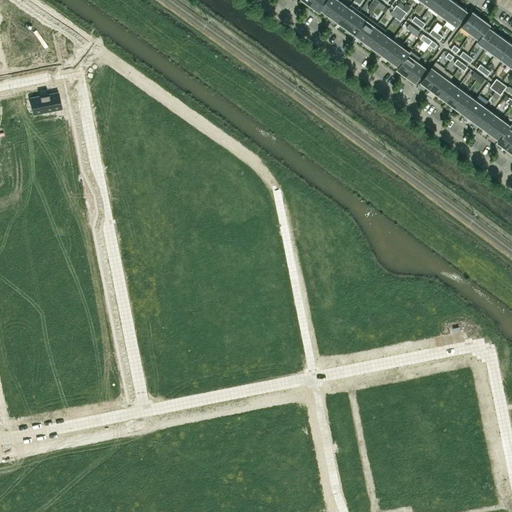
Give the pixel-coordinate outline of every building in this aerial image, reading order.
[(319,11),(327,0),(313,0),(310,4),(319,11)] [(330,15),(340,1),(339,0),(327,0),(319,11),(320,11),(320,10),(325,14),(326,12),(330,15)] [(439,13),(448,0),(435,0),(431,6),(439,13)] [(448,19),(459,5),(452,0),(448,0),(439,13),(448,19)] [(338,21),(351,4),(349,7),(340,1),(330,15),(338,21)] [(385,5),(380,2),(377,6),(382,10),(385,5)] [(404,5),(399,2),(394,9),(399,13),(402,8),(404,5)] [(347,28),(360,11),(351,4),(338,21),(347,28)] [(467,11),(459,5),(448,19),(457,26),(467,11)] [(347,28),(356,34),(369,17),(360,11),(347,28)] [(471,32),(481,18),(473,11),(462,26),(471,32)] [(387,27),(391,20),(385,16),(381,23),(387,27)] [(412,20),(417,24),(420,20),(415,16),(412,20)] [(356,34),(365,41),(378,23),(369,17),(356,34)] [(480,39),(490,24),(481,18),(471,32),(480,39)] [(30,20),(14,23),(18,46),(22,45),(46,40),(43,27),(32,30),(30,20)] [(425,23),(420,20),(417,24),(422,28),(425,23)] [(386,30),(378,23),(365,41),(373,47),(384,33),(386,30)] [(412,31),(415,27),(410,23),(407,28),(412,31)] [(487,47),(497,33),(493,30),(494,29),(490,25),(491,25),(490,24),(480,39),(478,41),(487,47)] [(420,31),(415,27),(412,31),(417,35),(420,31)] [(430,33),(435,37),(438,32),(433,29),(430,33)] [(443,36),(438,32),(435,37),(440,40),(443,36)] [(382,54),(393,39),(384,33),(373,47),(382,54)] [(495,54),(506,40),(497,33),(487,47),(495,54)] [(429,44),(432,40),(427,36),(424,41),(429,44)] [(391,60),(402,46),(393,39),(382,54),(391,60)] [(46,40),(22,45),(26,66),(44,62),(42,54),(48,53),(46,40)] [(437,44),(432,40),(429,44),(434,48),(437,44)] [(504,60),(511,49),(511,44),(506,40),(495,54),(504,60)] [(451,49),(456,53),(459,48),(454,45),(451,49)] [(398,69),(410,52),(402,46),(391,60),(395,63),(394,65),(398,68),(397,68),(398,69)] [(407,75),(417,61),(420,57),(412,51),(410,52),(398,69),(407,75)] [(465,59),(468,55),(463,51),(460,55),(465,59)] [(446,56),(451,60),(454,56),(449,52),(446,56)] [(443,67),(448,59),(443,55),(437,63),(443,67)] [(473,58),(468,55),(465,59),(470,63),(473,58)] [(459,67),(463,62),(458,59),(454,63),(459,67)] [(426,67),(417,61),(407,75),(416,82),(426,67)] [(468,66),(463,62),(459,67),(465,70),(468,66)] [(482,72),(486,68),(481,64),(477,68),(482,72)] [(380,65),(374,76),(389,85),(396,74),(380,65)] [(430,88),(440,74),(432,67),(421,81),(430,88)] [(491,71),(486,68),(482,72),(487,76),(491,71)] [(477,79),(480,75),(475,71),(472,76),(477,79)] [(439,94),(449,80),(440,74),(430,88),(439,94)] [(485,79),(480,75),(477,79),(482,83),(485,79)] [(447,101),(458,86),(449,80),(439,94),(447,101)] [(456,107),(467,93),(458,86),(447,101),(456,107)] [(58,92),(30,98),(33,113),(61,108),(58,92)] [(107,102),(114,101),(116,108),(130,106),(127,93),(106,98),(107,102)] [(465,114),(476,99),(467,93),(456,107),(465,114)] [(474,120),(484,106),(476,99),(465,114),(474,120)] [(117,116),(110,118),(111,122),(132,117),(130,106),(116,108),(117,116)] [(483,127),(493,112),(484,106),(474,120),(483,127)] [(491,133),(502,119),(493,112),(483,127),(491,133)] [(112,126),(119,124),(121,132),(134,129),(132,117),(111,122),(112,126)] [(498,142),(509,128),(511,125),(502,119),(491,133),(495,136),(494,138),(498,141),(498,142)] [(50,128),(35,131),(37,141),(41,140),(44,157),(70,152),(66,135),(52,138),(50,128)] [(507,148),(511,141),(511,129),(509,128),(498,142),(507,148)] [(115,146),(137,141),(134,129),(121,132),(122,140),(115,141),(115,146)] [(178,143),(179,149),(170,151),(174,172),(187,169),(182,142),(178,143)] [(188,147),(187,142),(182,142),(187,169),(201,166),(197,145),(188,147)] [(162,152),(161,147),(156,148),(161,174),(174,172),(170,151),(162,152)] [(152,148),(153,154),(144,156),(148,177),(161,174),(156,148),(152,148)] [(136,157),(135,152),(130,153),(135,179),(148,177),(144,156),(136,157)] [(118,161),(122,182),(135,179),(130,153),(126,154),(127,159),(118,161)] [(71,165),(54,168),(59,194),(76,191),(71,165)] [(0,208),(5,207),(4,199),(10,198),(8,186),(0,187),(0,208)] [(313,256),(336,251),(334,240),(341,239),(339,231),(316,236),(317,242),(310,244),(313,256)] [(4,234),(0,235),(0,261),(15,259),(14,249),(7,250),(4,234)] [(315,268),(338,263),(336,251),(313,256),(312,253),(305,255),(306,260),(313,259),(315,268)] [(317,279),(341,275),(338,263),(315,268),(317,277),(310,278),(311,283),(318,282),(317,279)] [(0,291),(14,289),(12,277),(16,276),(14,267),(0,269),(0,291)] [(64,277),(68,276),(70,289),(96,284),(94,277),(93,278),(91,271),(77,273),(76,267),(63,269),(64,277)] [(350,284),(343,286),(341,275),(317,279),(318,282),(320,292),(326,290),(328,297),(352,292),(350,284)] [(95,291),(97,291),(96,284),(70,289),(68,289),(70,299),(63,301),(65,312),(84,309),(83,301),(97,298),(95,291)] [(14,289),(0,291),(0,304),(3,304),(4,313),(22,310),(20,300),(17,301),(14,289)] [(417,294),(418,301),(407,304),(412,327),(414,327),(424,325),(422,318),(429,317),(424,293),(417,294)] [(383,308),(372,310),(371,303),(363,305),(368,329),(375,328),(376,334),(388,332),(383,308)] [(412,327),(407,304),(395,306),(400,329),(409,328),(410,335),(415,334),(414,327),(412,327)] [(400,329),(395,306),(383,308),(388,332),(386,332),(387,339),(392,338),(391,331),(400,329)] [(31,331),(28,317),(9,321),(10,327),(8,328),(8,329),(0,330),(0,344),(1,348),(27,343),(25,332),(31,331)] [(93,318),(74,322),(76,331),(79,331),(81,343),(105,338),(102,325),(94,327),(93,318)] [(83,355),(81,356),(83,365),(101,361),(100,353),(107,351),(105,338),(81,343),(83,355)] [(35,348),(13,352),(15,363),(4,365),(7,381),(32,376),(30,361),(37,359),(35,348)] [(468,370),(448,374),(450,384),(470,380),(468,370)] [(89,382),(92,396),(98,395),(98,397),(108,395),(107,393),(116,392),(113,377),(99,380),(97,371),(79,375),(81,384),(89,382)] [(470,380),(450,384),(451,392),(452,394),(472,390),(470,380)] [(423,381),(413,383),(417,404),(427,402),(423,381)] [(413,383),(404,385),(408,406),(415,405),(417,404),(413,383)] [(404,385),(394,387),(398,408),(408,406),(404,385)] [(34,411),(31,394),(34,394),(32,387),(21,389),(22,395),(7,398),(9,408),(12,408),(13,415),(34,411)] [(394,387),(385,388),(389,410),(396,408),(398,408),(394,387)] [(385,388),(375,390),(380,412),(389,410),(385,388)] [(375,390),(366,392),(370,413),(377,412),(380,412),(375,390)] [(472,390),(452,394),(452,396),(454,404),(474,400),(472,390)] [(366,392),(356,394),(360,415),(370,413),(366,392)] [(474,400),(454,404),(455,412),(456,414),(476,410),(474,400)] [(289,407),(281,408),(284,423),(302,420),(300,408),(290,410),(289,407)] [(476,410),(456,414),(456,416),(458,424),(478,420),(476,410)] [(201,441),(199,430),(210,428),(209,419),(189,423),(190,431),(177,433),(180,445),(201,441)] [(302,420),(284,423),(286,435),(304,431),(302,420)] [(478,420),(458,424),(459,432),(460,434),(480,430),(478,420)] [(387,430),(366,435),(368,444),(389,440),(387,430)] [(480,430),(460,434),(460,436),(461,444),(482,440),(480,430)] [(304,431),(286,435),(288,444),(306,441),(304,431)] [(127,439),(119,440),(122,455),(140,452),(138,440),(128,442),(127,439)] [(389,440),(368,444),(370,454),(391,450),(391,447),(389,440)] [(482,440),(461,444),(465,461),(481,458),(480,451),(484,451),(482,440)] [(216,458),(215,450),(203,452),(201,441),(180,445),(182,457),(195,454),(196,462),(216,458)] [(306,441),(288,444),(290,455),(308,452),(306,441)] [(43,460),(30,462),(33,474),(54,470),(52,459),(56,458),(55,450),(42,452),(43,460)] [(391,450),(370,454),(372,463),(393,459),(392,452),(391,450)] [(140,452),(122,455),(125,467),(143,463),(140,452)] [(308,452),(290,455),(293,467),(311,463),(308,452)] [(209,479),(207,468),(218,466),(216,458),(196,462),(198,469),(185,472),(187,483),(209,479)] [(393,459),(372,463),(374,473),(395,468),(393,459)] [(143,463),(125,467),(127,476),(145,472),(143,463)] [(295,478),(313,475),(311,463),(293,467),(295,478)] [(395,468),(374,473),(376,482),(397,478),(395,468)] [(62,488),(61,480),(56,481),(54,470),(33,474),(35,486),(48,483),(49,491),(62,488)] [(145,472),(127,476),(129,487),(147,484),(145,472)] [(397,478),(376,482),(377,491),(399,487),(397,478)] [(224,496),(222,488),(211,490),(209,479),(187,483),(190,495),(203,492),(204,500),(224,496)] [(492,481),(482,483),(486,504),(496,502),(492,481)] [(475,484),(473,485),(477,506),(486,504),(482,483),(475,484)] [(147,484),(129,487),(131,498),(149,495),(147,484)] [(470,485),(463,487),(467,508),(477,506),(473,485),(470,485)] [(399,487),(377,491),(379,501),(401,497),(399,487)] [(456,488),(454,488),(458,510),(467,508),(463,487),(456,488)] [(43,511),(61,508),(59,497),(64,496),(62,488),(49,491),(51,498),(38,501),(40,511),(43,511)] [(452,489),(444,490),(448,511),(458,510),(454,488),(452,489)] [(437,492),(435,492),(438,511),(445,511),(448,511),(444,490),(437,492)] [(433,493),(425,494),(428,511),(438,511),(435,492),(433,493)] [(133,510),(151,507),(149,495),(131,498),(133,510)] [(401,497),(379,501),(381,510),(402,506),(401,497)]
